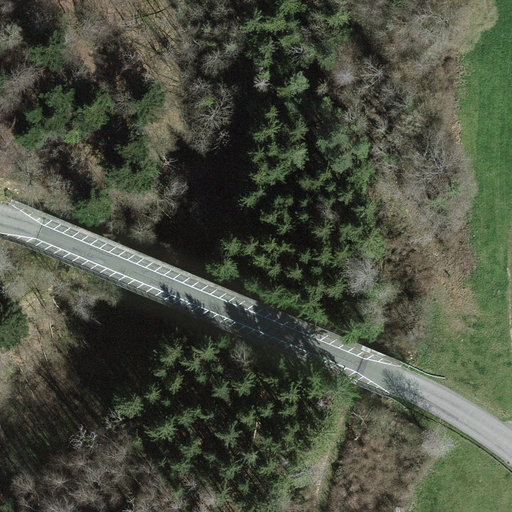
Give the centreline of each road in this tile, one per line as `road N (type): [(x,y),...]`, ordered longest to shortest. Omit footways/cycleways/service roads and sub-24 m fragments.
road 1 (unclassified): [(511,449),(399,382),(0,218)]
road 2 (track): [(444,405),(452,372),(443,312),(389,184),(356,0)]
